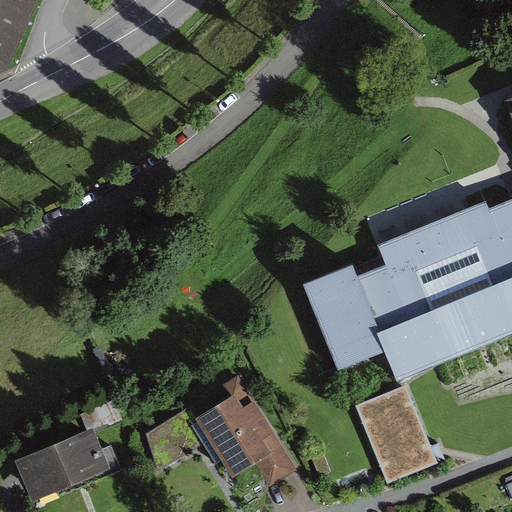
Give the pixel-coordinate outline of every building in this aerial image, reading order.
[(0,0),(0,77),(8,73),(40,0),(0,0)] [(362,255),(306,276),(341,367),(389,349),(400,377),(511,333),(511,195),(492,203),(489,196),(383,237),(391,258),(367,268),(362,255)] [(404,386),(353,405),(382,483),(433,464),(404,386)] [(188,401),(144,429),(161,456),(204,428),(232,472),(252,459),(269,486),(296,469),(248,394),(237,401),(228,387),(193,409),(188,401)] [(103,428),(23,459),(39,501),(119,470),(103,428)]
